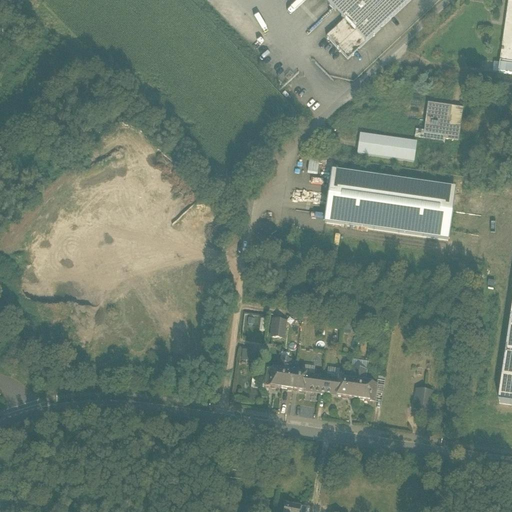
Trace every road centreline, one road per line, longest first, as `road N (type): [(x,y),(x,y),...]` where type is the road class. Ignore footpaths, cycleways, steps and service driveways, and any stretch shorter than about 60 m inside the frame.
road 1 (unclassified): [(220,420),(252,179),(454,0)]
road 2 (unclassified): [(511,462),(220,420)]
road 3 (unclassified): [(220,420),(96,405),(24,416)]
road 4 (track): [(236,308),(391,327)]
